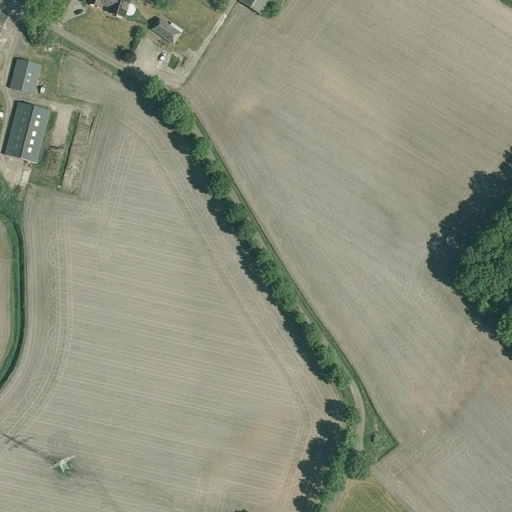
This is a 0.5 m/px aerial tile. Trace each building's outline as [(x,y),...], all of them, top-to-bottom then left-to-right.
[(133,6),(129,5),(130,0),(114,0),(112,5),(110,13),(125,18),(126,15),(130,16),(132,16),(134,14),(136,10),(135,8),(133,6)] [(276,0),(238,0),(238,1),(264,17),(273,3),(274,4),(276,0)] [(0,35),(8,18),(0,13),(0,35)] [(160,20),(153,30),(173,44),(180,34),(160,20)] [(34,95),(41,65),(17,59),(10,89),(34,95)] [(37,164),(51,111),(18,103),(4,155),(37,164)]
